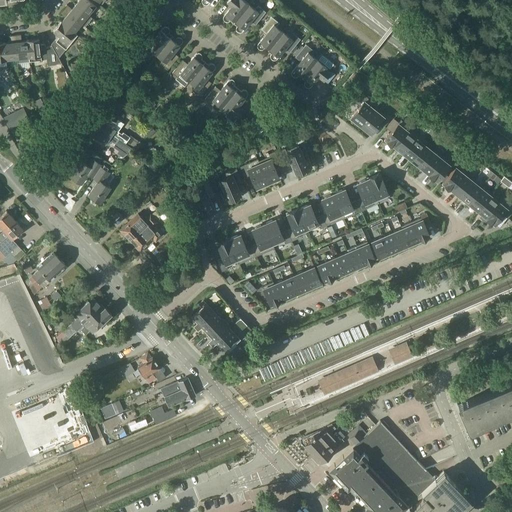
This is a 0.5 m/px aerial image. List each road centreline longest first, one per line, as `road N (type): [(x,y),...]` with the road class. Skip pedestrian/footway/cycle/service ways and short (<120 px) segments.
road 1 (residential): [(208,272),(259,321),(452,238),(456,220),(374,153)]
road 2 (residential): [(374,153),(203,227),(197,238),(208,272)]
road 3 (residential): [(477,511),(481,490),(439,380),(511,344)]
road 4 (secondary): [(151,323),(19,179)]
road 5 (secondary): [(280,460),(151,323)]
road 6 (residential): [(275,72),(261,90),(163,14),(175,0)]
road 7 (primary): [(339,0),(465,91)]
road 8 (primary): [(465,91),(357,0)]
road 9 (residential): [(155,511),(280,460)]
